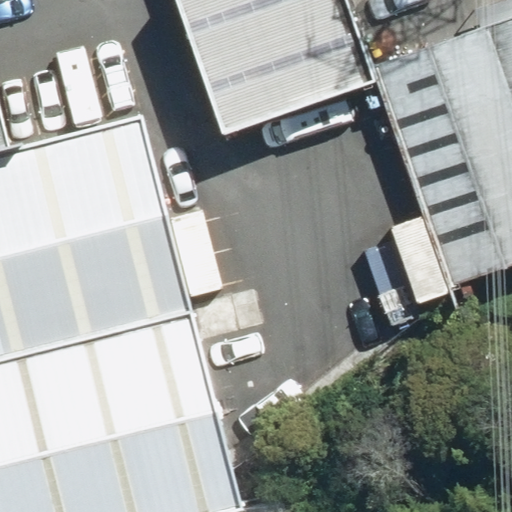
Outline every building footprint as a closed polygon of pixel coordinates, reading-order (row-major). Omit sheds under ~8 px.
[(381,78),(353,0),(191,0),(189,1),(234,129),(381,78)] [(511,124),(490,54),(379,89),(449,312),(511,291),(511,124)] [(0,162),(28,155),(10,104),(0,106),(0,162)] [(0,375),(189,329),(143,144),(0,178),(0,375)] [(0,511),(234,511),(189,329),(0,375),(0,511)]
